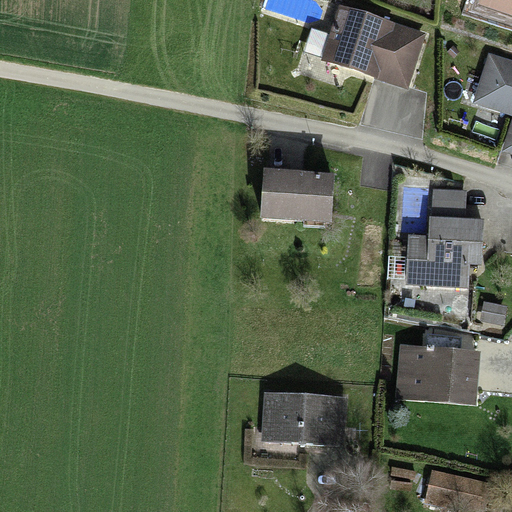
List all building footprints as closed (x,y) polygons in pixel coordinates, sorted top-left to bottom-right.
[(511,0),(478,0),(477,4),(511,15),(511,0)] [(423,34),(338,8),(323,59),(408,85),(423,34)] [(511,63),(489,56),(474,102),(511,114),(511,136),(508,149),(511,149),(511,63)] [(333,182),(266,175),(262,219),(329,226),(333,182)] [(433,191),(432,219),(464,221),(466,193),(433,191)] [(430,239),(411,238),(408,286),(469,290),(471,266),(480,267),(483,223),(464,221),(432,219),(430,239)] [(506,306),(484,302),(481,321),(503,325),(506,306)] [(475,356),(398,350),(394,400),(471,405),(475,356)] [(344,399),(263,395),(260,441),(342,446),(344,399)] [(432,472),(425,502),(469,511),(489,511),(496,486),(432,472)]
